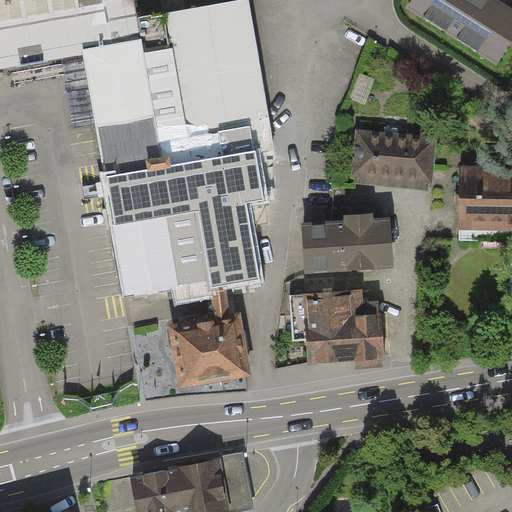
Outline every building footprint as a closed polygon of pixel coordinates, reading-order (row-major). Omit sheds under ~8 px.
[(238,317),(230,318),(224,286),(260,280),(250,220),(264,218),(261,199),(264,199),(256,152),(273,149),(247,0),(135,19),(131,0),(0,0),(0,70),(84,56),(87,71),(126,295),(175,287),(177,301),(202,297),(207,322),(173,328),(183,382),(247,371),(238,317)] [(511,37),(511,10),(495,0),(413,0),(409,8),(497,62),(511,37)] [(372,81),(360,76),(352,97),(364,102),(372,81)] [(434,140),(359,133),(355,173),(430,181),(434,140)] [(511,228),(511,168),(461,168),(460,241),(481,241),(481,228),(511,228)] [(391,263),(388,220),(371,222),(370,216),(348,218),(348,224),(304,227),(307,269),(391,263)] [(386,358),(382,301),(362,303),(361,291),(291,296),(293,340),(309,339),(310,363),(386,358)] [(223,511),(247,508),(237,458),(134,477),(140,511),(223,511)]
